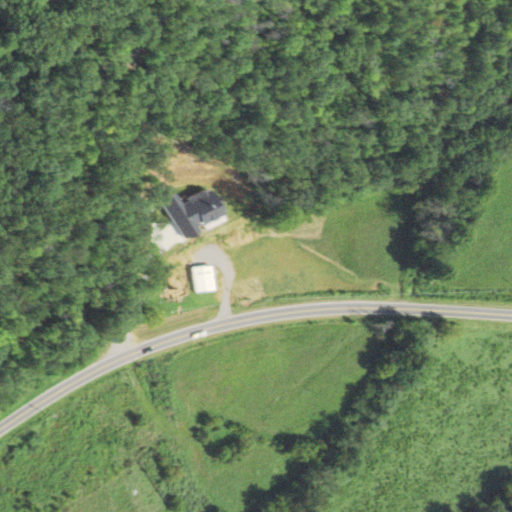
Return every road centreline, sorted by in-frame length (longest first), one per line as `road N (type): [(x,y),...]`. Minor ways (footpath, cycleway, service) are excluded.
road 1 (residential): [(511,314),(377,298),(192,327),(0,425)]
road 2 (residential): [(0,343),(45,293),(78,219),(65,127),(170,0)]
